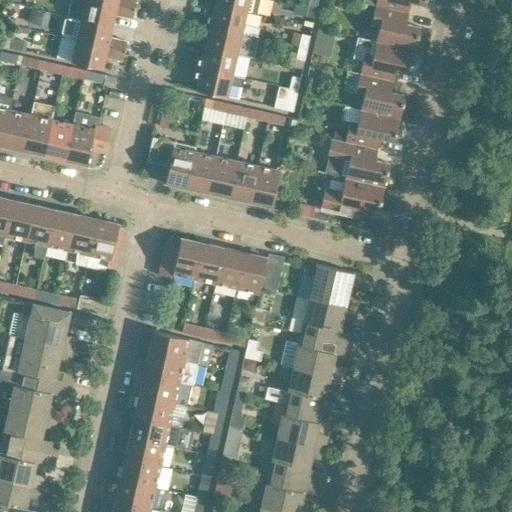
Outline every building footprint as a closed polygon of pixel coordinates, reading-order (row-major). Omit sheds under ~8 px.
[(69,0),(66,16),(80,19),(111,26),(114,14),(132,18),(134,9),(94,0),(69,0)] [(94,0),(134,9),(135,0),(94,0)] [(259,0),(215,0),(214,5),(246,12),(257,14),(259,0)] [(362,0),(362,2),(375,5),(403,12),(406,12),(408,13),(408,12),(410,1),(424,5),(425,0),(362,0)] [(314,18),(316,6),(308,4),(305,16),(314,18)] [(208,13),(205,25),(241,33),(257,37),(259,27),(257,27),(259,19),(245,16),(246,12),(214,5),(212,14),(208,13)] [(405,24),(408,13),(406,12),(403,12),(375,5),(370,25),(379,27),(375,41),(414,50),(419,27),(405,24)] [(33,23),(42,18),(43,12),(30,9),(27,22),(33,23)] [(111,26),(80,19),(66,16),(62,37),(75,40),(124,51),(126,41),(109,37),(111,26)] [(205,25),(202,37),(207,38),(205,47),(236,54),(248,57),(252,58),(257,37),(241,33),(205,25)] [(298,46),(307,48),(310,36),(301,34),(298,46)] [(0,36),(0,45),(0,46),(7,47),(24,51),(26,42),(9,38),(0,36)] [(391,80),(392,81),(392,80),(395,69),(409,73),(409,71),(416,70),(419,57),(413,54),(414,50),(375,41),(357,37),(352,59),(362,61),(359,73),(388,80),(391,80)] [(71,57),(70,61),(102,68),(104,57),(122,60),(124,51),(75,40),(71,57)] [(307,48),(298,46),(295,58),(304,60),(307,48)] [(248,57),(236,54),(205,47),(203,56),(198,55),(195,67),(243,78),(248,57)] [(20,63),(21,56),(7,52),(5,60),(20,63)] [(21,56),(20,63),(34,67),(36,59),(21,56)] [(63,65),(49,62),(47,70),(62,73),(63,65)] [(63,65),(62,73),(76,76),(78,68),(63,65)] [(243,78),(195,67),(193,79),(197,80),(195,90),(238,99),(243,78)] [(105,75),(83,70),(82,78),(103,82),(105,75)] [(392,81),(391,80),(388,80),(359,73),(355,93),(363,95),(360,109),(399,118),(404,95),(390,92),(392,81)] [(105,75),(103,82),(103,84),(107,85),(113,87),(115,77),(105,75)] [(289,88),(297,90),(300,78),(291,76),(289,88)] [(275,98),(273,107),(292,111),(297,90),(289,88),(286,100),(275,98)] [(12,98),(0,95),(0,144),(1,145),(9,110),(12,98)] [(226,111),(228,103),(214,100),(212,108),(226,111)] [(43,155),(51,119),(54,107),(33,103),(30,114),(22,150),(43,155)] [(228,103),(226,111),(240,114),(242,107),(228,103)] [(348,122),(344,141),(377,149),(380,138),(394,141),(399,118),(360,109),(357,124),(348,122)] [(22,150),(30,114),(9,110),(1,145),(22,150)] [(254,117),(268,121),(270,113),(256,110),(254,117)] [(75,112),(72,124),(51,119),(43,155),(64,159),(75,113),(75,112)] [(175,115),(161,112),(158,124),(172,127),(175,115)] [(111,128),(98,125),(99,118),(75,113),(64,159),(86,164),(90,148),(105,152),(111,128)] [(282,124),(284,116),(270,113),(268,121),(282,124)] [(164,182),(186,187),(194,151),(173,146),(174,142),(152,137),(151,137),(146,162),(168,166),(164,182)] [(331,138),(323,172),(345,177),(383,186),(389,163),(375,160),(377,149),(344,141),(331,138)] [(215,156),(194,151),(186,187),(207,192),(215,156)] [(207,192),(228,196),(236,161),(215,156),(207,192)] [(228,196),(249,201),(257,165),(236,161),(228,196)] [(279,170),(257,165),(249,201),(271,206),(279,170)] [(345,177),(341,191),(325,188),(320,210),(357,218),(359,219),(361,219),(364,206),(378,209),(383,186),(345,177)] [(0,243),(2,244),(4,235),(12,199),(0,196),(0,243)] [(4,235),(25,240),(33,204),(12,199),(4,235)] [(54,209),(33,204),(25,240),(35,242),(35,257),(43,259),(46,245),(54,209)] [(296,214),(312,218),(312,217),(313,213),(314,208),(298,204),(296,214)] [(46,245),(67,249),(75,214),(54,209),(46,245)] [(86,267),(88,254),(97,218),(75,214),(67,249),(76,251),(75,264),(86,267)] [(88,254),(108,258),(106,266),(116,269),(126,227),(118,225),(118,223),(97,218),(88,254)] [(172,273),(194,278),(202,242),(180,237),(180,238),(168,236),(167,235),(158,274),(171,277),(172,273)] [(223,247),(202,242),(194,278),(215,283),(223,247)] [(215,283),(236,287),(244,252),(223,247),(215,283)] [(266,257),(244,252),(236,287),(258,292),(266,257)] [(266,266),(280,269),(282,257),(269,254),(266,266)] [(313,276),(307,298),(356,309),(358,301),(347,298),(353,272),(307,262),(304,274),(313,276)] [(0,285),(0,290),(13,294),(15,286),(1,283),(0,285)] [(13,294),(27,297),(29,289),(15,286),(13,294)] [(43,292),(41,300),(55,303),(57,295),(43,292)] [(106,315),(109,301),(79,294),(76,308),(106,315)] [(71,299),(57,295),(55,303),(69,306),(71,299)] [(356,309),(307,298),(300,333),(337,341),(343,315),(354,318),(356,309)] [(29,316),(24,338),(72,349),(74,340),(63,338),(69,312),(23,302),(21,314),(29,316)] [(188,333),(203,337),(204,329),(190,326),(188,333)] [(219,332),(204,329),(203,337),(217,340),(219,332)] [(152,330),(147,352),(197,364),(202,342),(152,330)] [(300,333),(292,367),(340,379),(342,370),(331,368),(337,341),(300,333)] [(12,335),(4,370),(16,373),(54,381),(59,355),(70,358),(72,349),(24,338),(12,335)] [(246,346),(247,341),(247,339),(233,335),(231,343),(246,346)] [(246,346),(244,357),(256,359),(260,360),(262,350),(256,349),(258,340),(248,338),(247,339),(246,346)] [(192,385),(197,364),(147,352),(143,374),(192,385)] [(229,355),(226,370),(234,372),(237,357),(229,355)] [(292,367),(284,402),(321,411),(327,385),(338,387),(340,379),(292,367)] [(16,373),(4,370),(0,369),(0,381),(14,384),(8,408),(57,418),(59,410),(48,407),(54,381),(16,373)] [(230,386),(234,372),(226,370),(223,384),(230,386)] [(143,374),(138,395),(173,403),(187,406),(192,385),(143,374)] [(239,377),(236,392),(245,394),(248,379),(239,377)] [(216,390),(211,411),(216,412),(224,414),(229,393),(221,391),(216,390)] [(241,408),(245,394),(236,392),(233,406),(241,408)] [(138,395),(133,416),(169,424),(173,403),(138,395)] [(316,437),(321,411),(284,402),(276,437),(324,448),(326,439),(316,437)] [(8,408),(1,442),(38,451),(44,425),(55,427),(57,418),(8,408)] [(213,427),(221,428),(224,414),(216,412),(213,427)] [(133,416),(128,437),(164,445),(173,447),(178,426),(169,424),(133,416)] [(128,437),(124,458),(159,466),(164,445),(128,437)] [(276,437),(268,472),(306,480),(312,454),(323,457),(324,448),(276,437)] [(215,456),(218,442),(210,440),(207,455),(215,456)] [(1,442),(0,444),(0,478),(41,488),(43,479),(32,477),(38,451),(1,442)] [(224,444),(222,454),(237,457),(239,447),(224,444)] [(211,471),(215,456),(207,455),(204,469),(211,471)] [(124,458),(119,479),(154,487),(159,466),(124,458)] [(268,472),(260,506),(285,511),(309,511),(311,509),(300,506),(306,480),(268,472)] [(0,511),(24,511),(29,494),(39,496),(41,488),(0,478),(0,511)] [(119,479),(114,500),(150,508),(154,487),(119,479)] [(216,480),(213,496),(228,499),(232,484),(228,483),(216,480)] [(201,482),(197,497),(205,498),(208,484),(201,482)] [(223,507),(225,499),(215,496),(213,505),(223,507)] [(194,511),(198,511),(202,511),(205,498),(197,497),(194,511)] [(114,500),(111,511),(148,511),(150,508),(114,500)]
